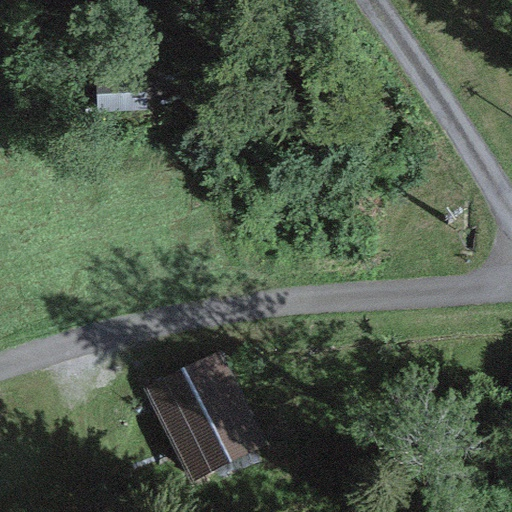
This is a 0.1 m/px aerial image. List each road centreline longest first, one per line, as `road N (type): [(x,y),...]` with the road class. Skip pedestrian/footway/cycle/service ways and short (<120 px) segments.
road 1 (track): [(0,371),(33,356),(226,313),(511,284)]
road 2 (track): [(374,0),(511,210)]
